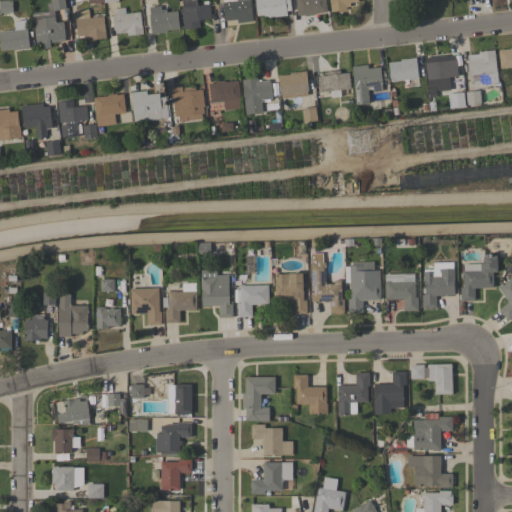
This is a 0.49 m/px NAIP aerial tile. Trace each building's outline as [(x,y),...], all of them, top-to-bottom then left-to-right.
[(0,0),(12,0),(13,11),(0,11),(0,0)] [(65,38),(64,38),(65,41),(50,43),(50,48),(43,48),(42,43),(36,44),(33,20),(32,20),(32,13),(48,11),(47,3),(51,2),(51,0),(64,0),(66,9),(53,11),(55,22),(63,21),(65,38)] [(195,0),(196,5),(210,4),(211,19),(199,20),(199,27),(183,29),(181,7),(182,7),(181,0),(195,0)] [(250,0),(252,21),(237,23),(237,19),(224,21),(222,2),(223,2),(222,0),(250,0)] [(290,0),(291,10),(286,11),(286,15),(263,17),(263,15),(256,16),(254,0),(290,0)] [(324,0),(326,11),(313,13),(313,14),(303,16),(303,14),(297,15),(295,0),(324,0)] [(329,0),(357,0),(358,1),(349,2),(350,6),(346,7),(346,10),(330,11),(329,0)] [(149,14),(150,14),(149,6),(159,5),(160,10),(166,9),(166,12),(177,11),(179,29),(166,30),(166,32),(151,34),(149,14)] [(125,13),(140,11),(142,34),(127,36),(126,32),(114,33),(112,15),(114,15),(116,8),(124,7),(125,13)] [(88,9),(89,17),(103,16),(106,38),(87,40),(87,37),(77,38),(75,19),(76,19),(75,11),(88,9)] [(0,30),(14,29),(14,21),(26,20),(29,48),(13,50),(12,48),(1,50),(0,40),(0,30)] [(510,48),(510,47),(511,46),(511,67),(500,68),(498,50),(510,48)] [(472,82),(471,82),(470,75),(468,75),(466,60),(467,60),(467,55),(478,54),(478,51),(494,50),(497,79),(490,79),(490,83),(473,85),(472,82)] [(436,96),(430,97),(429,87),(428,87),(424,56),(446,54),(446,56),(454,55),(455,59),(456,59),(458,76),(447,77),(449,89),(437,90),(437,89),(435,89),(436,96)] [(416,57),(419,86),(404,88),(403,80),(389,81),(387,62),(399,61),(399,59),(416,57)] [(382,85),(381,85),(382,90),(367,92),(369,103),(355,105),(351,66),(367,64),(367,68),(380,67),(382,85)] [(339,70),(340,73),(348,72),(350,89),(339,90),(340,96),(330,97),(329,91),(319,92),(317,76),(326,75),(326,71),(339,70)] [(306,71),(308,91),(307,91),(307,95),(281,98),(280,95),(279,95),(277,76),(289,74),(289,72),(306,71)] [(257,78),(257,81),(269,80),(269,83),(270,83),(272,98),(260,99),(262,112),(245,114),(241,79),(257,78)] [(240,99),(238,99),(239,109),(224,110),(223,101),(210,103),(208,84),(214,83),(214,81),(224,80),(224,81),(238,80),(240,99)] [(181,87),(181,88),(194,87),(195,90),(201,89),(203,106),(202,106),(203,113),(201,113),(201,119),(179,122),(178,116),(174,116),(171,88),(181,87)] [(146,90),(146,94),(159,93),(159,97),(165,96),(168,118),(133,121),(130,92),(146,90)] [(481,103),(466,105),(465,92),(479,90),(481,103)] [(95,116),(93,97),(113,95),(113,93),(116,93),(116,94),(123,94),(125,113),(95,116)] [(466,107),(450,109),(449,106),(452,105),(451,95),(459,95),(458,93),(464,93),(466,107)] [(78,136),(62,138),(60,125),(66,124),(66,122),(59,123),(57,101),(73,100),(73,107),(86,105),(87,119),(85,125),(95,124),(97,137),(84,138),(83,137),(78,136)] [(36,103),(36,107),(49,105),(51,127),(45,128),(46,137),(36,138),(35,126),(23,127),(20,105),(36,103)] [(317,120),(310,121),(310,124),(304,125),(304,122),(302,122),(301,108),(315,106),(317,120)] [(20,137),(0,138),(0,109),(8,109),(9,112),(17,111),(19,128),(20,137)] [(344,131),(348,154),(371,150),(367,127),(344,131)] [(46,156),(45,142),(59,140),(60,154),(46,156)] [(414,244),(413,244),(413,245),(409,246),(409,244),(404,244),(404,245),(394,246),(394,238),(404,238),(404,239),(407,239),(407,238),(414,238),(414,244)] [(310,263),(310,253),(322,252),(322,262),(325,262),(326,283),(334,283),(334,280),(340,280),(341,299),(343,299),(344,312),(330,313),(329,301),(311,301),(310,263)] [(497,271),(492,271),(493,287),(474,288),(474,300),(460,300),(460,287),(463,287),(462,271),(463,271),(463,264),(480,263),(483,263),(482,256),(485,256),(485,253),(491,253),(491,255),(497,255),(497,271)] [(373,261),(373,270),(379,270),(380,299),(362,300),(362,312),(348,312),(347,298),(350,298),(349,282),(345,282),(344,266),(349,266),(349,265),(352,265),(351,262),(373,261)] [(229,303),(232,303),(232,317),(218,317),(218,305),(201,305),(201,289),(200,289),(200,270),(216,269),(216,275),(228,275),(229,303)] [(435,278),(435,272),(453,271),(454,295),(435,295),(436,307),(422,308),(421,294),(425,294),(424,278),(435,278)] [(274,274),(302,273),(303,300),(306,300),(306,314),(292,314),(292,303),(284,303),(283,302),(282,302),(282,303),(278,303),(278,302),(275,302),(274,274)] [(414,273),(414,297),(417,297),(418,310),(403,310),(403,298),(385,299),(384,274),(414,273)] [(511,277),(511,316),(507,320),(499,309),(509,302),(497,286),(511,276),(511,277)] [(113,279),(113,291),(100,291),(100,279),(113,279)] [(182,291),(182,283),(195,282),(196,309),(179,310),(179,322),(165,322),(165,309),(168,309),(168,291),(182,291)] [(267,285),(268,303),(251,304),(251,316),(237,316),(237,303),(240,303),(239,285),(267,285)] [(42,292),(43,292),(43,287),(53,287),(53,292),(54,292),(54,304),(42,304),(42,292)] [(158,287),(159,311),(161,311),(161,324),(147,325),(146,313),(130,313),(130,288),(158,287)] [(58,293),(69,293),(70,305),(87,305),(87,314),(87,324),(88,324),(88,331),(82,331),(82,333),(70,334),(70,336),(58,337),(58,304),(58,293)] [(96,307),(104,307),(104,298),(114,298),(114,305),(115,305),(115,308),(120,308),(120,326),(108,326),(108,328),(96,328),(96,307)] [(19,316),(6,316),(6,302),(19,302),(19,316)] [(43,314),(43,319),(46,319),(46,338),(40,338),(40,340),(23,340),(23,319),(31,319),(31,314),(43,314)] [(0,330),(2,330),(2,329),(5,329),(5,330),(11,330),(11,347),(0,347),(0,330)] [(451,363),(452,393),(434,394),(434,380),(427,380),(427,364),(451,363)] [(423,364),(424,378),(410,378),(409,365),(423,364)] [(405,371),(406,384),(402,384),(402,407),(390,408),(390,413),(373,414),(373,400),(374,400),(374,384),(391,383),(391,371),(405,371)] [(369,385),(367,386),(367,401),(356,402),(356,413),(349,413),(350,415),(337,415),(337,385),(355,384),(355,372),(369,372),(369,385)] [(326,402),(327,402),(327,414),(298,414),(298,403),(295,403),(295,388),(293,388),(293,374),(307,374),(307,386),(326,386),(326,402)] [(274,376),(274,394),(260,394),(260,406),(268,406),(268,420),(245,420),(245,408),(242,408),(242,393),(245,393),(245,377),(274,376)] [(173,413),(174,383),(191,383),(191,413),(175,413),(173,413)] [(130,384),(143,384),(143,397),(130,397),(130,384)] [(107,393),(119,393),(119,405),(107,406),(107,393)] [(72,421),(58,422),(57,414),(65,413),(63,401),(73,399),(72,399),(79,398),(79,401),(86,400),(89,423),(72,423),(72,421)] [(438,419),(438,416),(452,416),(452,430),(440,430),(440,449),(413,449),(412,433),(414,433),(414,420),(422,420),(422,419),(438,419)] [(146,419),(146,431),(128,431),(128,419),(146,419)] [(191,422),(191,437),(179,437),(179,440),(181,440),(181,445),(179,445),(179,454),(160,453),(160,452),(154,452),(154,438),(156,438),(156,433),(160,433),(160,425),(166,425),(166,423),(177,423),(177,422),(191,422)] [(250,424),(264,424),(264,427),(281,427),(281,441),(291,441),(292,454),(263,455),(263,438),(251,438),(250,424)] [(51,428),(72,429),(72,436),(79,437),(79,447),(71,447),(71,452),(54,452),(54,440),(51,440),(51,428)] [(98,448),(98,460),(86,460),(86,448),(98,448)] [(440,473),(452,473),(452,487),(438,487),(438,486),(414,485),(414,466),(406,466),(406,456),(423,456),(440,456),(440,473)] [(160,461),(177,461),(177,458),(191,458),(191,472),(179,472),(179,489),(160,489),(160,473),(160,461)] [(291,462),(291,479),(281,479),(281,490),(264,490),(264,493),(250,494),(250,479),(263,479),(263,462),(291,462)] [(51,466),(73,466),(73,467),(83,467),(83,484),(73,488),(73,490),(54,490),(54,483),(51,483),(51,466)] [(312,511),(317,487),(322,488),(324,477),(337,479),(335,490),(345,491),(342,510),(327,508),(326,511),(312,511)] [(103,483),(103,497),(87,497),(87,484),(103,483)] [(452,490),(452,504),(440,504),(440,511),(414,511),(414,508),(422,508),(423,492),(438,492),(438,490),(452,490)] [(348,511),(369,499),(376,511),(375,511),(348,511)] [(179,511),(150,511),(150,500),(179,500),(179,511)] [(82,511),(54,511),(54,510),(51,510),(51,503),(63,503),(63,501),(70,501),(70,505),(73,505),(73,509),(82,509),(82,511)] [(279,511),(279,508),(268,507),(268,503),(250,503),(249,511),(279,511)]
